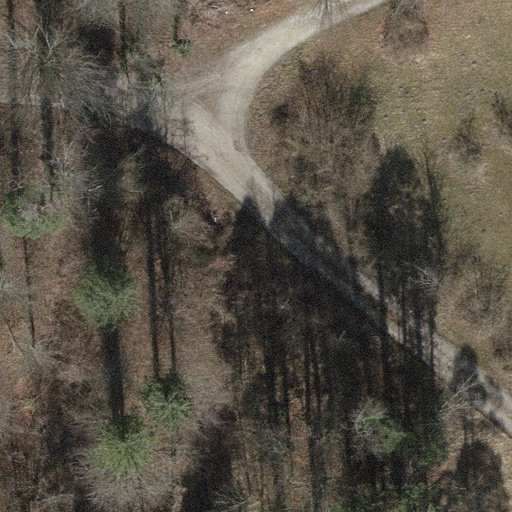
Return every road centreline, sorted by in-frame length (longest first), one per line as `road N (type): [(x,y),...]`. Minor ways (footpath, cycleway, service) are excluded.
road 1 (track): [(0,91),(224,101),(232,171),(511,413)]
road 2 (track): [(224,101),(276,41),(363,0)]
